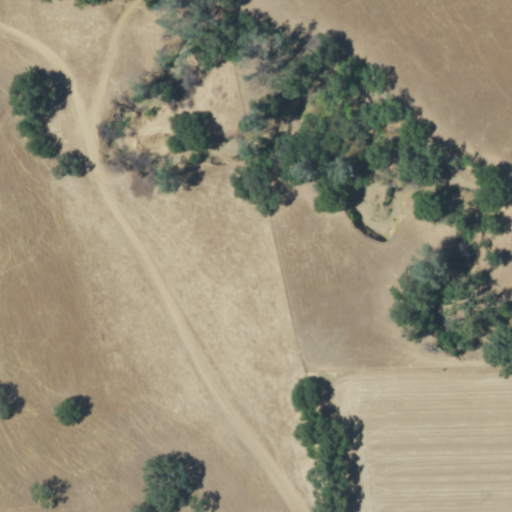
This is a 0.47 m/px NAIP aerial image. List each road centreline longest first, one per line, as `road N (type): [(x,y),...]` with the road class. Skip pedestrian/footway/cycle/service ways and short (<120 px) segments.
road 1 (track): [(302,511),(214,376),(95,139),(81,87),(43,45),(0,30)]
road 2 (track): [(135,0),(109,65),(95,139)]
